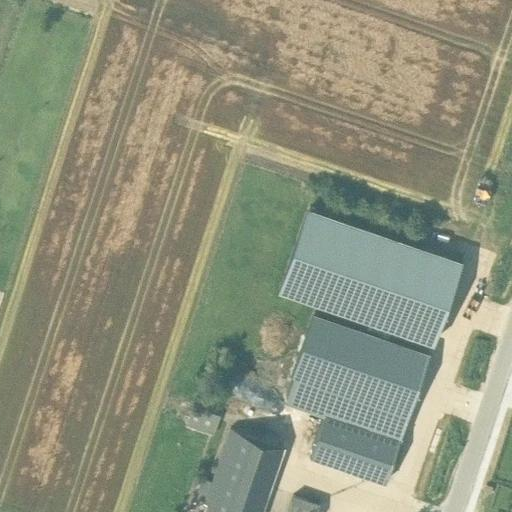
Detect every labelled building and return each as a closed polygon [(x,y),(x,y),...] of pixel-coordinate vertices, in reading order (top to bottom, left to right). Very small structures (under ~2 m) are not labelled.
[(306,205),(277,287),(433,341),(462,259),(306,205)] [(294,373),(284,400),(323,414),(400,439),(409,413),(430,352),(411,345),(315,312),(294,373)] [(219,416),(193,406),(186,425),(212,435),(219,416)] [(323,414),(309,455),(366,474),(385,481),(400,439),(323,414)] [(227,511),(228,511),(229,511),(260,511),(283,447),(229,429),(211,479),(203,476),(197,492),(206,496),(203,504),(206,505),(203,511),(227,511)] [(317,511),(320,504),(294,495),(288,511),(317,511)]
